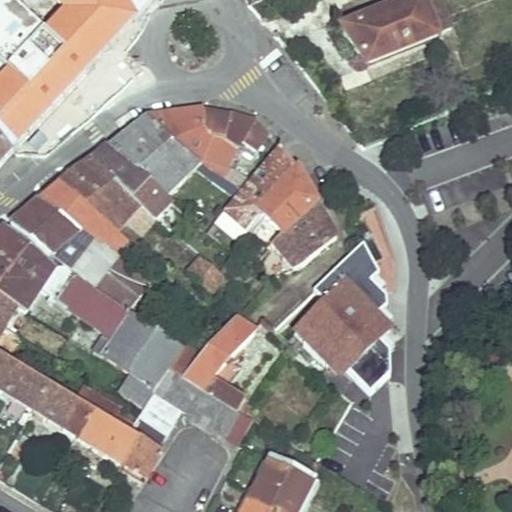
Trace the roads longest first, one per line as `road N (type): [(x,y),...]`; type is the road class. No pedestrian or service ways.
road 1 (residential): [(228,75),(389,189),(409,223),(417,416),(434,511)]
road 2 (residential): [(0,207),(130,100),(176,83)]
